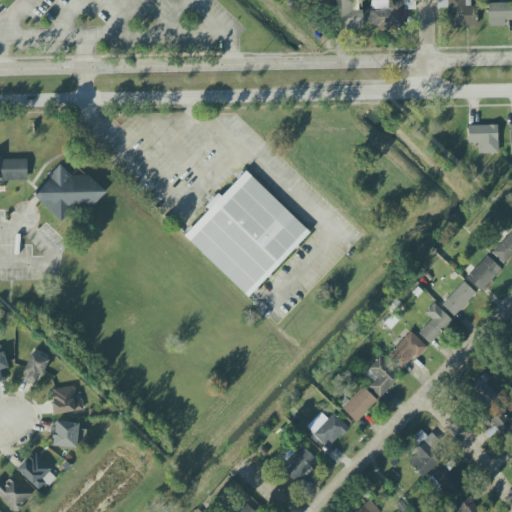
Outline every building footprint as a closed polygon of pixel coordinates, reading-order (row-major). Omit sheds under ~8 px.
[(334,0),(335,30),(362,29),(362,9),(352,9),(351,0),(334,0)] [(370,0),(370,29),(404,28),(402,0),(370,0)] [(449,27),(473,26),(472,0),(436,0),(437,8),(448,8),(449,27)] [(488,26),(505,26),(505,19),(511,19),(511,3),(488,3),(488,26)] [(498,126),(467,125),(467,143),(478,143),(477,154),(498,154),(498,126)] [(26,159),(3,160),(3,156),(0,155),(0,180),(26,181),(26,159)] [(65,160),(31,194),(59,221),(74,207),(82,216),(101,196),(65,160)] [(182,237),(244,171),(311,237),(248,301),(182,237)] [(511,230),(491,252),(504,264),(511,255),(511,230)] [(466,277),(479,291),(501,270),(488,256),(466,277)] [(476,294),(463,282),(441,305),(454,317),(476,294)] [(431,320),(418,334),(430,345),(452,321),(433,303),(425,313),(431,320)] [(426,347),(411,332),(387,355),(402,370),(426,347)] [(36,387),(46,360),(30,354),(20,380),(36,387)] [(379,397),(399,375),(380,357),(364,373),(373,382),(368,387),(379,397)] [(481,376),(467,389),(487,410),(500,397),(481,376)] [(76,400),(74,387),(50,389),(53,414),(82,411),(81,400),(76,400)] [(356,423),(377,401),(362,387),(341,409),(356,423)] [(511,415),(509,419),(500,411),(490,423),(508,437),(511,432),(511,415)] [(78,423),(54,422),(53,447),(77,448),(78,423)] [(413,449),(417,454),(406,462),(419,479),(439,463),(422,442),(413,449)] [(295,483),(317,463),(301,445),(293,453),(290,449),(282,457),(287,463),(281,468),(295,483)] [(40,493),(57,475),(33,453),(16,470),(40,493)] [(462,491),(447,466),(428,478),(436,490),(442,486),(450,498),(462,491)] [(16,511),(33,495),(13,476),(5,484),(0,479),(0,497),(14,511),(16,511)] [(456,505),(460,511),(478,511),(469,497),(456,505)]
